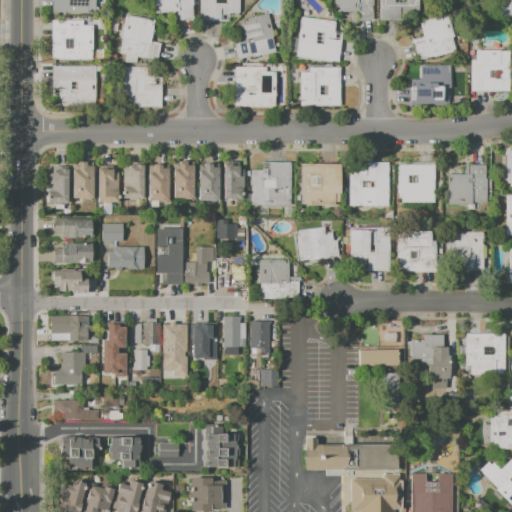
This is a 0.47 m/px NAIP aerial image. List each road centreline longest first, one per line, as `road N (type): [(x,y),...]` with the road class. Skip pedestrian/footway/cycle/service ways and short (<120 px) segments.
road 1 (residential): [(511,121),(452,133),(21,132)]
road 2 (tertiary): [(19,488),(21,29)]
road 3 (residential): [(230,303),(20,304)]
road 4 (residential): [(511,309),(471,300),(336,299)]
